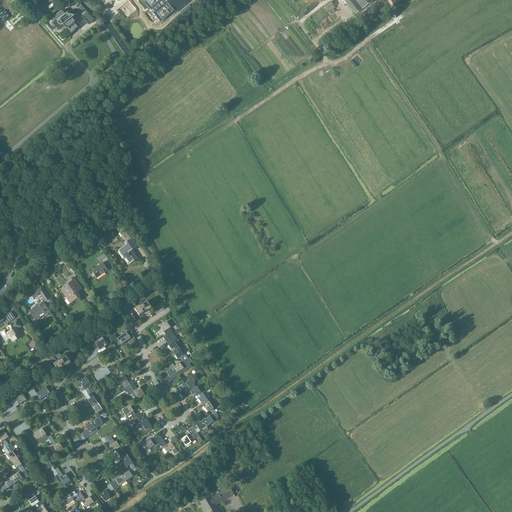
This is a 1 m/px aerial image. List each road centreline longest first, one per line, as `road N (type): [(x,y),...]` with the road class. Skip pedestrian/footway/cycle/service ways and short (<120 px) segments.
road 1 (track): [(93,110),(121,131),(151,175),(369,37)]
road 2 (track): [(235,421),(511,232)]
road 3 (track): [(364,41),(496,243)]
road 4 (unclassified): [(350,511),(511,395)]
road 5 (track): [(305,73),(373,178),(367,181),(339,139)]
road 6 (unknown): [(25,169),(158,56)]
road 7 (track): [(225,53),(216,35),(227,31),(249,54),(297,21),(326,63)]
